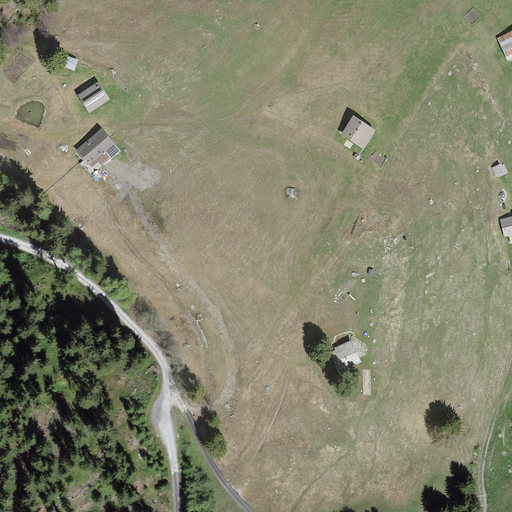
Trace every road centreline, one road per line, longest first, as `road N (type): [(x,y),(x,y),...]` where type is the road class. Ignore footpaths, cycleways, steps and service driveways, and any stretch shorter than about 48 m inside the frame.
road 1 (track): [(0,242),(86,282),(161,366),(170,396)]
road 2 (track): [(511,368),(483,458),(483,511)]
road 3 (track): [(250,511),(217,475),(170,396)]
